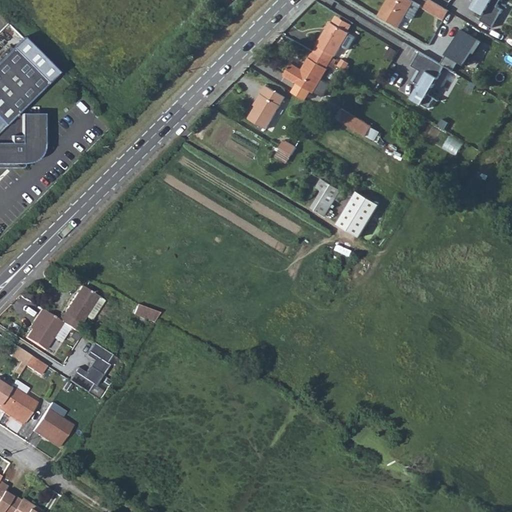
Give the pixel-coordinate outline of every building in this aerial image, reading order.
[(413,0),(387,0),(379,14),(399,26),(407,12),(414,0),(413,0)] [(421,4),(414,0),(407,12),(414,16),(421,4)] [(445,19),(450,10),(432,0),(428,0),(425,6),(445,19)] [(472,0),(469,6),(482,13),(479,19),(491,25),(502,9),(497,5),(499,0),(472,0)] [(333,21),(348,30),(352,23),(337,14),(333,21)] [(319,44),(314,51),(330,61),(334,54),(336,54),(342,44),(348,48),(356,35),(349,32),(350,31),(348,30),(333,21),(331,20),(317,43),(319,44)] [(482,42),(462,30),(442,63),(446,66),(454,70),(460,61),(466,65),(473,52),(476,54),(482,42)] [(0,172),(25,172),(26,161),(38,149),(48,149),(48,119),(20,118),(18,116),(46,88),(11,51),(0,61),(0,172)] [(327,66),(330,61),(314,51),(311,57),(310,56),(302,69),(300,72),(297,70),(299,67),(291,62),(284,73),(295,80),(298,81),(311,89),(314,91),(315,90),(320,81),(328,67),(327,66)] [(442,63),(421,52),(413,66),(422,71),(416,82),(420,84),(412,98),(429,108),(435,97),(430,94),(446,66),(442,63)] [(285,95),(264,81),(259,90),(263,92),(249,116),(266,126),(285,95)] [(298,81),(293,90),(306,98),(311,89),(298,81)] [(315,90),(320,94),(321,92),(326,84),(320,81),(315,90)] [(312,110),(315,104),(309,100),(305,106),(312,110)] [(342,105),(335,116),(353,126),(365,134),(372,123),(342,105)] [(444,111),(437,121),(449,129),(456,118),(444,111)] [(284,137),(279,145),(291,152),(296,144),(284,137)] [(340,187),(321,175),(315,184),(321,188),(325,190),(315,207),(324,213),(340,187)] [(325,190),(321,188),(311,205),(315,207),(325,190)] [(378,204),(354,190),(335,222),(360,237),(378,204)] [(59,314),(54,320),(61,324),(75,334),(80,328),(78,326),(87,312),(96,298),(79,287),(60,315),(59,314)] [(101,301),(96,298),(87,312),(92,315),(101,301)] [(156,311),(135,303),(130,314),(148,320),(149,319),(151,320),(156,311)] [(43,351),(61,324),(54,320),(40,310),(35,317),(37,318),(29,331),(24,339),(43,351)] [(26,329),(29,331),(37,318),(35,317),(26,329)] [(78,337),(72,333),(69,338),(74,342),(78,337)] [(75,368),(67,381),(85,393),(90,385),(93,387),(106,366),(104,365),(109,356),(91,344),(83,356),(90,361),(82,373),(75,368)] [(11,372),(16,374),(23,364),(29,355),(14,346),(9,354),(18,361),(11,372)] [(38,375),(44,366),(29,355),(23,364),(38,375)] [(7,387),(0,397),(0,410),(1,411),(2,409),(21,421),(33,402),(21,394),(25,388),(12,380),(9,385),(7,387)] [(18,423),(21,421),(2,409),(1,411),(18,423)] [(69,427),(44,409),(30,431),(36,436),(38,433),(56,445),(69,427)] [(54,448),(56,445),(38,433),(36,436),(54,448)] [(0,479),(0,510),(2,511),(12,511),(22,498),(14,493),(12,496),(4,490),(6,488),(8,485),(0,479)] [(14,493),(6,488),(4,490),(12,496),(14,493)] [(41,511),(42,511),(22,498),(12,511),(41,511)]
